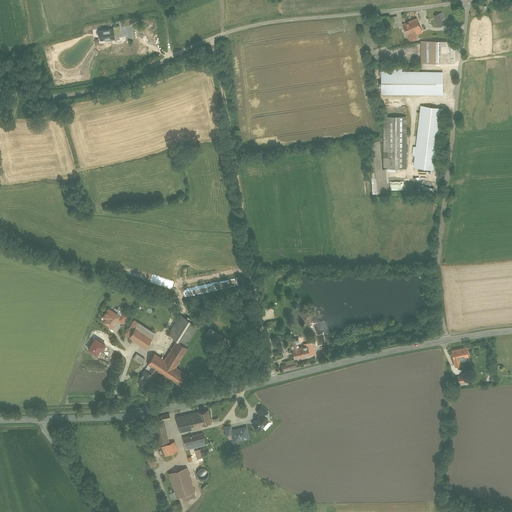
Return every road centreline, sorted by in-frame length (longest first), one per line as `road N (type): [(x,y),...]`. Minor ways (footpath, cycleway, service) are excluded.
road 1 (unclassified): [(469,3),(281,20),(214,37),(87,92),(0,92)]
road 2 (tertiary): [(39,420),(146,413),(447,341)]
road 3 (residential): [(447,341),(439,256),(469,3)]
road 4 (track): [(447,341),(451,427),(441,511)]
